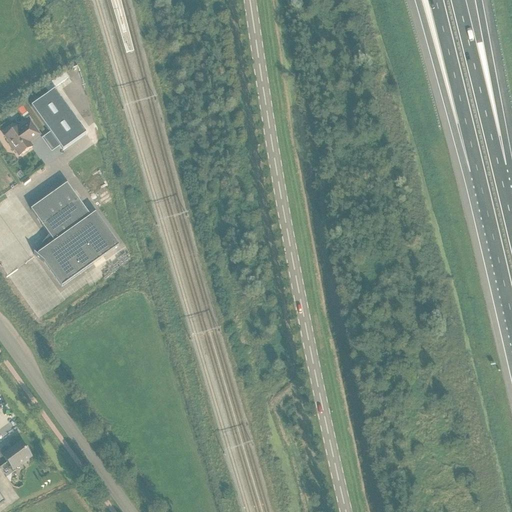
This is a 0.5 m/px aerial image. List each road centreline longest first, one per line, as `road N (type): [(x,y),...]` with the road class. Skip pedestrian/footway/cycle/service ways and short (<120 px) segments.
road 1 (secondary): [(346,511),(299,298),(249,0)]
road 2 (unclassified): [(130,511),(0,332)]
road 3 (motorway): [(415,0),(456,143),(477,173)]
road 4 (motorway): [(434,0),(477,173)]
road 5 (motorway): [(499,167),(458,0)]
road 6 (motorway): [(499,167),(501,115),(478,0)]
road 7 (motorway): [(477,173),(511,325)]
